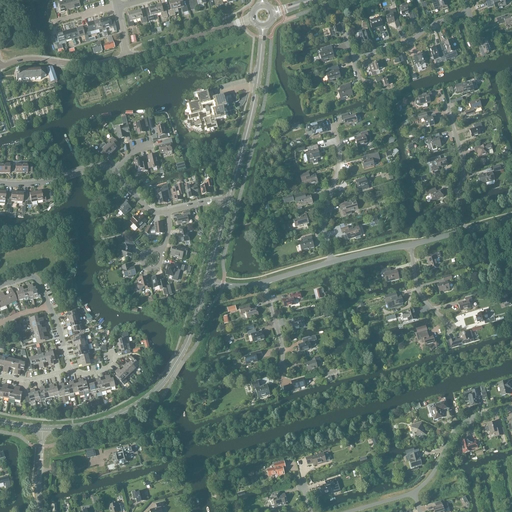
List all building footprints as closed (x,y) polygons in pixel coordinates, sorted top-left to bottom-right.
[(74,9),(71,0),(69,0),(65,1),(67,10),(74,9)] [(71,0),(74,9),(81,7),(79,2),(81,1),(80,0),(71,0)] [(180,0),(176,1),(178,9),(181,8),(183,13),(188,12),(187,7),(184,7),(182,0),(180,0)] [(194,0),(192,1),(192,0),(189,1),(191,11),(195,10),(194,8),(206,4),(204,0),(194,0)] [(441,1),(440,0),(437,1),(436,2),(436,1),(432,2),(435,10),(447,7),(445,0),(443,0),(441,1)] [(506,5),(505,1),(506,0),(498,0),(495,1),(494,0),(493,0),(486,2),(487,6),(494,4),(495,9),(498,8),(506,5)] [(61,12),(67,10),(65,1),(60,3),(60,2),(55,3),(57,9),(60,8),(61,12)] [(178,12),(178,9),(176,1),(169,3),(171,11),(168,12),(170,17),(175,15),(175,13),(178,12)] [(409,10),(407,5),(406,3),(401,5),(402,7),(399,8),(402,17),(409,15),(410,20),(414,19),(414,18),(417,17),(415,13),(413,13),(412,12),(408,13),(408,10),(409,10)] [(163,13),(161,5),(155,7),(157,15),(161,14),(162,19),(167,17),(166,12),(163,13)] [(153,16),(157,15),(155,7),(149,9),(151,16),(148,17),(149,23),(154,21),(153,16)] [(395,9),(386,12),(387,15),(386,15),(387,19),(386,20),(389,30),(400,26),(398,20),(394,21),(393,18),(394,18),(394,17),(397,15),(395,9)] [(135,13),(137,20),(140,19),(142,24),(147,23),(146,18),(143,19),(141,11),(135,13)] [(133,21),(137,20),(135,13),(128,14),(130,22),(127,23),(129,28),(134,27),(133,21)] [(505,17),(497,19),(498,23),(504,21),(506,26),(509,25),(511,23),(511,16),(505,18),(505,17)] [(113,27),(110,17),(100,20),(104,31),(106,31),(107,31),(106,28),(109,27),(109,28),(113,27)] [(382,20),(382,21),(380,17),(370,21),(371,25),(370,25),(372,30),(378,28),(380,33),(384,32),(382,27),(384,26),(382,20)] [(96,31),(103,29),(100,20),(94,22),(96,31)] [(90,33),(96,31),(94,22),(87,24),(88,26),(85,27),(87,33),(89,32),(90,33)] [(343,23),(340,24),(340,23),(336,24),(337,27),(333,28),(333,29),(329,30),(331,37),(336,36),(336,35),(339,34),(340,35),(343,33),(341,27),(344,26),(343,23)] [(88,35),(87,33),(85,27),(83,27),(76,29),(79,38),(85,36),(88,35)] [(70,31),(72,39),(79,38),(76,29),(70,31)] [(356,39),(358,38),(360,45),(365,43),(364,42),(368,41),(368,42),(372,41),(368,30),(364,32),(355,35),(356,39)] [(66,41),(72,39),(70,31),(63,32),(66,41)] [(61,42),(66,41),(63,32),(57,34),(59,43),(56,44),(58,50),(63,49),(61,42)] [(105,51),(115,48),(112,36),(107,37),(109,44),(103,45),(105,51)] [(456,56),(455,52),(455,51),(457,51),(456,46),(453,47),(452,44),(451,41),(440,44),(441,46),(445,56),(445,58),(446,61),(451,59),(456,56)] [(490,45),(489,41),(485,42),(485,41),(481,42),(481,44),(478,45),(482,57),(486,55),(486,54),(489,53),(488,51),(493,49),(491,45),(490,45)] [(94,54),(102,52),(100,46),(101,45),(100,42),(96,43),(97,47),(92,48),(94,54)] [(322,63),(327,62),(326,60),(334,58),(332,50),(333,50),(331,46),(321,49),(322,53),(319,54),(322,63)] [(445,58),(445,56),(441,46),(431,49),(432,52),(431,52),(433,57),(430,58),(430,61),(434,60),(434,61),(441,58),(441,59),(445,58)] [(415,60),(413,60),(414,65),(416,65),(417,66),(418,69),(422,68),(421,67),(428,64),(427,60),(428,60),(426,54),(424,54),(424,53),(418,55),(417,54),(413,56),(415,60)] [(383,68),(381,61),(376,63),(376,64),(373,65),(372,64),(369,65),(372,76),(376,75),(375,72),(379,71),(379,70),(383,68)] [(15,74),(14,74),(14,75),(14,77),(16,77),(16,81),(17,81),(16,80),(20,80),(21,81),(21,80),(28,80),(28,79),(34,79),(34,80),(35,80),(35,79),(40,79),(45,76),(45,77),(46,76),(45,76),(48,75),(49,78),(51,83),(55,81),(57,81),(52,66),(50,67),(46,69),(47,72),(45,73),(45,71),(45,70),(45,71),(40,69),(40,68),(39,68),(39,69),(34,69),(28,70),(28,69),(27,69),(27,70),(21,70),(21,69),(20,70),(16,70),(15,70),(15,74)] [(329,83),(333,81),(333,80),(340,78),(338,70),(339,70),(338,66),(327,69),(329,73),(326,74),(329,83)] [(383,80),(382,77),(375,79),(376,83),(382,81),(384,88),(389,86),(388,85),(392,84),(390,77),(386,78),(386,79),(383,80)] [(474,91),(471,83),(464,85),(463,84),(455,86),(457,93),(463,91),(463,94),(474,91)] [(341,101),(345,99),(345,98),(353,96),(350,88),(351,88),(350,84),(340,87),(341,91),(338,92),(341,101)] [(227,106),(226,103),(227,102),(227,99),(225,99),(224,96),(213,98),(212,93),(212,92),(209,93),(209,94),(208,94),(208,92),(204,94),(204,95),(201,96),(201,94),(197,95),(199,102),(195,103),(194,102),(193,102),(193,103),(192,103),(192,104),(189,105),(189,109),(187,110),(189,113),(191,112),(191,116),(188,117),(189,120),(187,121),(187,124),(190,124),(191,128),(194,127),(195,127),(196,128),(197,128),(197,127),(198,127),(198,126),(202,125),(201,121),(204,120),(207,131),(211,130),(210,128),(213,128),(213,129),(218,128),(216,121),(219,120),(220,121),(221,121),(222,121),(223,120),(223,119),(226,118),(225,115),(228,113),(226,110),(224,111),(223,107),(227,106)] [(418,98),(419,98),(417,98),(416,100),(415,102),(416,105),(418,107),(420,107),(423,106),(422,105),(430,103),(429,99),(432,98),(431,93),(422,95),(422,97),(418,98)] [(466,116),(474,113),(473,110),(481,108),(479,101),(469,104),(471,110),(465,112),(466,116)] [(419,120),(423,119),(426,127),(426,126),(429,125),(430,127),(434,125),(433,119),(436,118),(435,115),(428,117),(427,113),(418,116),(419,120)] [(349,117),(348,114),(341,116),(343,121),(344,121),(346,126),(358,123),(356,115),(349,117)] [(124,127),(116,128),(119,139),(126,138),(125,133),(130,132),(128,126),(128,124),(127,123),(126,117),(122,118),(123,124),(124,127)] [(145,132),(144,127),(148,127),(146,119),(141,120),(142,122),(136,124),(134,125),(135,130),(137,130),(138,133),(141,132),(142,133),(145,132)] [(324,121),(306,126),(309,137),(319,133),(320,135),(327,132),(326,128),(324,129),(324,127),(325,126),(324,121)] [(472,137),(473,137),(474,138),(475,137),(475,136),(481,134),(479,130),(483,129),(481,123),(473,126),(474,129),(470,130),(472,137)] [(158,141),(163,139),(168,138),(167,134),(166,134),(164,125),(157,127),(159,136),(157,136),(158,141)] [(367,132),(361,134),(361,137),(355,139),(358,147),(371,143),(371,142),(370,137),(369,137),(368,137),(367,132)] [(443,140),(441,136),(431,139),(431,138),(426,139),(425,140),(425,141),(425,142),(425,144),(426,144),(428,144),(431,144),(432,149),(434,150),(436,150),(436,148),(441,147),(439,141),(443,140)] [(107,146),(113,153),(118,149),(116,147),(119,145),(113,138),(110,141),(111,142),(107,146)] [(159,147),(161,154),(172,151),(171,145),(173,145),(172,140),(162,142),(163,146),(159,147)] [(109,157),(113,153),(104,144),(100,148),(101,149),(99,152),(104,158),(107,155),(109,157)] [(491,144),(481,147),(474,149),(475,153),(478,152),(479,158),(488,155),(487,152),(492,150),(491,144)] [(308,163),(313,161),(312,160),(320,158),(318,150),(319,150),(318,145),(307,148),(308,153),(306,154),(308,163)] [(369,160),(362,162),(364,169),(374,167),(373,162),(380,160),(379,154),(368,156),(369,160)] [(150,163),(147,164),(148,169),(151,168),(158,167),(156,155),(148,157),(149,161),(150,160),(150,163)] [(439,157),(429,160),(430,164),(431,163),(432,167),(431,168),(433,174),(439,172),(438,169),(447,166),(445,159),(440,160),(439,157)] [(143,164),(142,158),(135,160),(137,170),(142,169),(143,172),(148,171),(146,163),(143,164)] [(21,165),(21,174),(27,174),(27,173),(30,173),(30,166),(27,166),(27,162),(21,162),(21,165)] [(13,173),(13,166),(13,164),(9,164),(9,165),(3,165),(3,174),(10,174),(10,173),(13,173)] [(15,174),(21,174),(21,165),(15,165),(15,166),(13,166),(13,173),(15,173),(15,174)] [(480,185),(494,181),(492,172),(478,176),(480,185)] [(308,177),(307,174),(300,176),(302,183),(306,181),(308,186),(317,183),(316,180),(317,180),(316,175),(308,177)] [(368,185),(365,178),(356,181),(358,189),(362,188),(362,191),(369,189),(368,185)] [(202,196),(210,194),(209,188),(212,187),(210,180),(206,181),(207,185),(200,186),(202,196)] [(182,200),(180,192),(183,191),(182,185),(177,186),(178,189),(171,190),(172,194),(174,202),(182,200)] [(198,192),(197,186),(193,186),(186,188),(188,199),(195,197),(195,193),(198,192)] [(436,192),(435,188),(425,192),(427,196),(430,194),(433,201),(443,197),(441,191),(436,192)] [(160,205),(167,203),(165,196),(169,195),(168,189),(164,190),(165,193),(158,195),(160,205)] [(8,200),(8,194),(5,193),(6,192),(0,191),(0,203),(4,204),(5,203),(5,200),(8,200)] [(35,193),(36,202),(42,201),(46,201),(44,192),(41,193),(41,192),(35,193)] [(17,202),(17,193),(11,193),(11,194),(8,194),(8,200),(11,200),(11,202),(17,202)] [(26,201),(26,195),(23,195),(23,193),(17,193),(17,202),(23,203),(23,201),(26,201)] [(31,203),(36,202),(35,193),(29,194),(29,195),(26,195),(26,201),(27,201),(26,205),(31,206),(31,203)] [(303,198),(302,194),(295,197),(297,203),(301,202),(302,207),(312,204),(311,201),(312,201),(310,196),(303,198)] [(129,204),(126,201),(123,203),(120,201),(116,205),(119,209),(119,210),(124,216),(132,209),(128,205),(129,204)] [(347,203),(339,205),(341,209),(344,208),(345,211),(342,212),(344,217),(352,214),(351,212),(358,210),(356,202),(347,204),(347,203)] [(178,225),(189,222),(187,217),(190,217),(189,212),(183,213),(184,216),(177,217),(178,225)] [(295,228),(307,224),(306,219),(308,219),(306,214),(299,216),(300,219),(293,221),(295,228)] [(135,216),(131,221),(133,224),(140,231),(146,225),(144,223),(146,221),(141,216),(138,219),(135,216)] [(145,233),(150,236),(151,236),(155,236),(156,234),(163,234),(162,223),(155,224),(155,227),(153,227),(152,228),(149,226),(145,233)] [(348,240),(355,238),(356,240),(361,238),(357,227),(348,230),(347,227),(341,229),(342,232),(345,231),(348,240)] [(180,234),(177,235),(179,243),(185,242),(186,246),(190,245),(189,241),(188,233),(187,233),(186,232),(185,228),(179,229),(180,232),(180,234)] [(302,252),(306,251),(306,250),(314,248),(312,240),(313,240),(312,236),(301,239),(302,243),(299,244),(302,252)] [(132,247),(126,245),(124,250),(123,249),(121,256),(131,259),(133,253),(131,252),(132,247)] [(186,256),(188,250),(180,247),(179,251),(172,249),(170,256),(182,259),(183,255),(186,256)] [(430,271),(438,268),(436,259),(441,258),(439,252),(437,253),(428,255),(429,258),(427,259),(430,271)] [(169,265),(166,275),(174,277),(173,279),(178,281),(181,271),(184,271),(186,266),(182,265),(175,263),(174,267),(169,265)] [(129,265),(122,267),(123,270),(125,278),(127,277),(128,278),(133,277),(134,275),(136,275),(134,267),(130,268),(129,265)] [(391,272),(390,268),(379,271),(380,275),(385,274),(388,282),(398,279),(396,271),(391,272)] [(155,288),(159,287),(160,290),(162,290),(162,289),(165,289),(164,281),(161,281),(159,276),(152,278),(155,288)] [(447,281),(452,279),(451,276),(443,278),(444,282),(445,282),(445,283),(437,285),(439,292),(443,291),(444,292),(450,290),(447,282),(447,281)] [(145,281),(144,278),(138,280),(139,284),(137,285),(136,285),(135,286),(135,287),(137,291),(137,292),(139,292),(142,292),(141,289),(146,287),(147,289),(150,288),(148,280),(145,281)] [(8,296),(11,304),(17,302),(11,289),(9,290),(11,295),(8,296)] [(290,295),(290,298),(283,300),(285,307),(295,305),(294,302),(295,302),(295,301),(296,301),(296,300),(302,299),(300,292),(290,295)] [(11,304),(8,296),(5,298),(3,293),(0,294),(6,306),(11,304)] [(396,294),(385,297),(389,310),(403,306),(402,304),(403,304),(401,296),(397,297),(396,294)] [(466,302),(458,304),(460,311),(470,308),(474,307),(472,302),(471,297),(465,299),(466,302)] [(249,306),(239,309),(241,314),(246,312),(247,319),(258,316),(256,308),(251,310),(249,306)] [(69,317),(69,319),(79,317),(78,312),(76,312),(76,309),(67,311),(67,314),(64,315),(65,318),(69,317)] [(408,322),(417,320),(414,310),(402,314),(403,319),(407,318),(408,322)] [(479,316),(476,317),(478,321),(480,321),(480,322),(485,321),(485,319),(487,318),(486,314),(487,314),(486,310),(484,311),(484,313),(478,315),(479,316)] [(30,325),(44,321),(43,318),(40,319),(39,317),(38,317),(38,315),(28,318),(30,325)] [(67,325),(79,322),(80,321),(79,317),(69,319),(70,322),(66,322),(67,325)] [(296,322),(291,324),(293,330),(295,330),(295,331),(297,331),(296,329),(302,328),(305,327),(304,323),(303,317),(295,319),(296,322)] [(31,329),(41,327),(41,324),(44,323),(44,321),(30,325),(31,329)] [(85,330),(83,331),(81,326),(80,327),(72,329),(72,331),(69,332),(70,337),(74,336),(85,333),(85,330)] [(256,333),(255,330),(247,332),(248,336),(251,335),(253,342),(264,339),(262,332),(256,333)] [(118,347),(130,344),(129,342),(132,341),(131,338),(128,338),(128,336),(127,331),(121,333),(122,338),(123,337),(123,340),(118,341),(119,344),(117,344),(118,347)] [(419,333),(416,334),(418,341),(421,340),(422,343),(424,343),(425,343),(426,347),(427,346),(427,347),(431,351),(436,347),(438,345),(437,344),(438,343),(435,340),(434,340),(432,336),(429,337),(427,331),(419,333)] [(456,339),(449,341),(451,348),(458,346),(458,345),(462,344),(462,345),(474,342),(474,341),(471,331),(459,335),(460,339),(457,340),(456,339)] [(85,341),(87,341),(85,333),(74,336),(76,341),(72,342),(73,344),(85,341)] [(303,344),(298,345),(300,352),(311,349),(309,343),(311,342),(314,341),(316,341),(315,336),(310,338),(302,340),(303,344)] [(130,344),(118,347),(119,350),(121,350),(121,353),(131,350),(130,344)] [(87,351),(90,350),(88,345),(86,346),(77,348),(78,350),(75,351),(75,354),(87,351)] [(46,363),(44,355),(43,354),(42,354),(40,348),(37,349),(39,356),(42,368),(44,368),(43,364),(46,363)] [(246,365),(257,362),(256,357),(262,356),(261,352),(248,355),(248,356),(244,358),(246,365)] [(130,363),(136,369),(137,370),(141,367),(140,366),(137,363),(139,361),(136,358),(134,360),(131,357),(129,359),(132,361),(130,363)] [(308,371),(317,368),(316,363),(321,362),(320,357),(313,359),(314,361),(306,364),(308,371)] [(12,369),(14,360),(8,359),(5,372),(8,373),(9,368),(12,369)] [(20,362),(17,375),(20,375),(21,370),(24,371),(26,363),(20,362)] [(136,369),(130,363),(128,365),(126,362),(124,364),(132,373),(136,369)] [(129,376),(132,373),(124,364),(122,366),(125,368),(123,370),(129,376)] [(129,376),(123,370),(121,372),(118,369),(117,371),(125,379),(129,376)] [(122,383),(125,379),(117,371),(115,372),(118,375),(116,377),(122,383)] [(117,381),(114,382),(113,379),(111,380),(110,376),(108,377),(111,389),(116,387),(115,387),(118,387),(117,383),(118,383),(117,381)] [(81,380),(84,392),(85,395),(89,394),(86,382),(84,383),(83,379),(81,380)] [(106,392),(104,381),(101,382),(100,379),(98,379),(101,391),(102,393),(106,392)] [(303,379),(291,382),(292,385),(287,386),(287,387),(283,388),(285,394),(294,391),(294,390),(305,387),(308,386),(308,385),(309,383),(308,381),(307,380),(305,380),(303,380),(303,379)] [(91,393),(92,393),(92,395),(97,394),(94,384),(92,384),(91,381),(89,382),(91,393)] [(259,387),(258,381),(251,383),(253,391),(256,390),(258,399),(270,396),(267,384),(259,387)] [(498,384),(499,388),(501,396),(509,394),(508,388),(511,387),(510,382),(507,382),(507,381),(498,384)] [(69,395),(67,387),(65,388),(64,384),(62,385),(66,402),(68,402),(68,398),(70,397),(69,395)] [(66,402),(64,397),(62,385),(59,385),(60,389),(58,389),(59,396),(60,398),(61,397),(63,403),(66,402)] [(15,401),(17,388),(15,387),(14,392),(11,391),(9,399),(15,401)] [(50,398),(48,390),(45,391),(44,387),(43,387),(42,388),(45,400),(46,401),(50,400),(50,398)] [(36,404),(36,402),(35,402),(32,390),(30,391),(31,394),(28,395),(29,397),(25,398),(26,405),(31,403),(31,405),(36,404)] [(467,393),(463,394),(464,396),(465,401),(465,402),(466,402),(469,401),(470,406),(478,404),(477,401),(480,400),(479,397),(477,390),(472,391),(467,393)] [(433,405),(428,407),(432,417),(433,417),(434,421),(435,420),(435,421),(436,421),(438,421),(438,420),(438,419),(443,418),(441,411),(448,409),(445,402),(435,405),(436,407),(434,408),(433,405)] [(421,424),(420,423),(415,425),(415,426),(412,427),(412,426),(409,427),(411,432),(413,431),(415,436),(414,437),(414,438),(425,435),(421,424)] [(488,424),(488,426),(486,427),(485,428),(485,429),(485,431),(486,432),(487,432),(490,432),(490,434),(495,433),(496,437),(502,436),(500,429),(497,430),(495,423),(488,424)] [(470,443),(469,442),(468,439),(460,441),(463,453),(470,451),(477,448),(475,442),(470,443)] [(121,452),(113,454),(115,462),(116,465),(120,464),(120,466),(124,465),(124,463),(127,462),(127,460),(126,455),(132,453),(134,453),(132,447),(121,450),(121,452)] [(87,451),(86,452),(88,459),(96,457),(94,449),(87,451)] [(311,456),(306,458),(308,465),(313,463),(314,466),(320,464),(326,463),(326,462),(329,461),(327,454),(324,455),(323,454),(312,458),(311,456)] [(407,462),(405,462),(408,472),(418,469),(418,467),(421,466),(421,464),(422,463),(421,462),(420,462),(419,458),(418,458),(417,454),(410,456),(410,457),(406,458),(407,462)] [(284,475),(283,469),(286,468),(284,462),(278,463),(279,464),(274,465),(274,468),(267,470),(268,477),(277,475),(278,476),(284,475)] [(8,477),(0,478),(0,483),(4,483),(6,489),(11,488),(9,482),(8,477)] [(326,486),(320,488),(322,495),(325,494),(325,495),(332,493),(332,494),(341,491),(338,482),(337,482),(336,479),(332,480),(325,482),(326,486)] [(136,494),(135,491),(131,492),(133,500),(137,499),(137,503),(146,501),(144,492),(136,494)] [(272,498),(270,499),(271,505),(270,507),(271,509),(273,510),(275,509),(275,508),(286,505),(285,504),(287,503),(285,495),(281,496),(280,493),(271,495),(272,498)] [(434,511),(443,511),(442,506),(445,505),(444,501),(435,504),(436,507),(433,508),(434,511)] [(150,511),(161,511),(161,508),(164,507),(163,503),(156,505),(157,508),(150,510),(150,511)]
